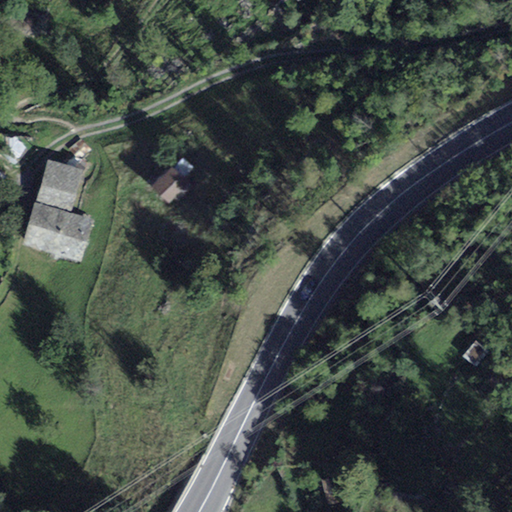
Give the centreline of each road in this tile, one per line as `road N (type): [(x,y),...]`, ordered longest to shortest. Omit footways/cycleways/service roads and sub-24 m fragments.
road 1 (secondary): [(511,124),(405,191),(321,267),(194,511)]
road 2 (track): [(511,19),(484,33),(366,53),(287,53),(253,62),(35,159)]
